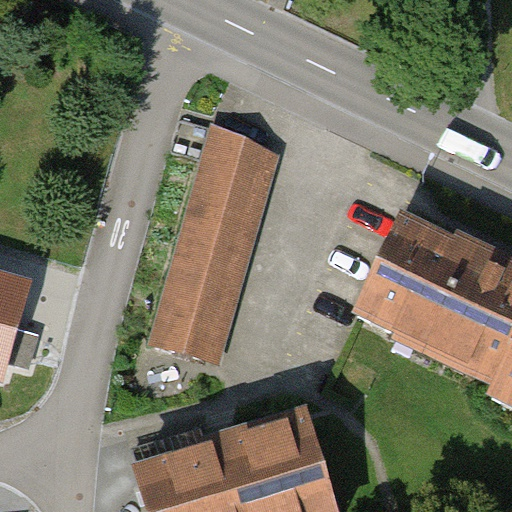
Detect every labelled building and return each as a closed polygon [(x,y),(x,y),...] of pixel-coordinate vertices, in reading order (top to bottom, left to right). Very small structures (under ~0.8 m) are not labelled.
[(226,377),(285,164),(213,145),(155,358),(226,377)] [(511,276),(407,230),(357,343),(507,409),(511,399),(511,276)] [(35,298),(0,288),(0,398),(7,400),(35,298)] [(511,399),(507,409),(500,427),(511,432),(511,399)] [(132,482),(141,511),(339,511),(312,425),(132,482)]
